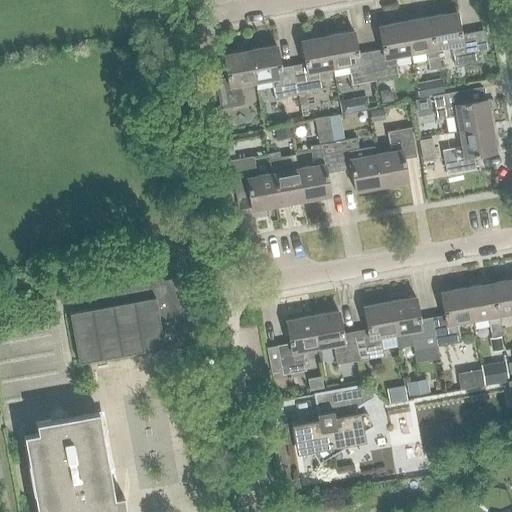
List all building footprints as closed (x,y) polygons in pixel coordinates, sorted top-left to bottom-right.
[(456,13),(430,18),(436,50),(452,47),(455,66),(478,62),(473,33),(460,35),(456,13)] [(404,23),(409,55),(426,52),(429,71),(439,69),(436,50),(430,18),(404,23)] [(369,52),(374,81),(398,77),(395,57),(409,55),(404,23),(377,27),(381,50),(369,52)] [(351,85),(374,81),(369,52),(357,54),(353,32),(327,36),(332,70),(333,76),(349,73),(351,85)] [(332,70),(327,36),(301,41),(305,64),(292,66),(297,95),(299,107),(308,105),(306,94),(321,91),(318,72),(332,70)] [(297,95),(292,66),(280,68),(276,45),(249,50),(255,84),(256,90),(272,87),(274,99),(297,95)] [(255,84),(249,50),(223,55),(227,78),(216,80),(221,109),(244,105),(240,86),(255,84)] [(441,78),(417,83),(420,98),(444,94),(441,78)] [(444,120),(447,135),(458,133),(491,127),(486,101),(464,104),(462,92),(433,97),(437,121),(444,120)] [(385,120),(383,109),(369,112),(371,123),(385,120)] [(290,138),(288,126),(273,128),(276,141),(290,138)] [(442,151),(444,161),(446,174),(475,168),(473,157),(495,154),(491,127),(458,133),(460,148),(442,151)] [(316,131),(319,145),(333,143),(331,129),(316,131)] [(375,155),(376,161),(381,186),(407,181),(403,160),(415,158),(409,129),(386,133),(390,152),(375,155)] [(354,191),(381,186),(376,161),(375,155),(360,157),(356,138),(333,143),(336,161),(339,171),(350,169),(354,191)] [(419,141),(423,162),(436,159),(432,138),(419,141)] [(217,143),(220,157),(229,155),(227,141),(217,143)] [(339,171),(336,161),(333,143),(319,145),(309,147),(313,166),(298,169),(304,200),(329,195),(325,174),(339,171)] [(272,173),(278,205),(304,200),(298,169),(296,155),(280,158),(279,152),(268,154),(269,161),(272,173)] [(256,177),(252,157),(229,161),(235,190),(247,188),(251,210),(278,205),(272,173),(256,177)] [(86,295),(89,309),(69,313),(78,363),(194,341),(182,277),(86,295)] [(511,280),(493,284),(498,315),(511,313),(511,280)] [(493,284),(467,288),(472,320),(487,317),(491,337),(502,335),(498,315),(493,284)] [(444,316),(432,318),(437,347),(460,342),(456,323),(472,320),(467,288),(440,293),(444,316)] [(415,298),(389,302),(395,334),(397,347),(413,344),(414,351),(437,347),(432,318),(419,320),(415,298)] [(395,334),(389,302),(363,307),(367,330),(354,332),(359,361),(360,361),(373,358),(383,356),(381,350),(397,347),(395,334)] [(337,311),(311,316),(317,348),(333,345),(337,365),(359,361),(354,332),(342,334),(337,311)] [(302,351),(317,348),(311,316),(285,321),(289,343),(277,345),(277,347),(266,349),(270,371),(281,369),(282,375),(306,370),(302,351)] [(503,350),(500,336),(488,338),(491,353),(503,350)] [(375,369),(373,358),(360,361),(362,371),(375,369)] [(505,360),(493,363),(498,383),(509,381),(505,360)] [(419,395),(416,381),(405,383),(408,397),(419,395)] [(366,416),(367,416),(365,412),(354,414),(353,408),(354,407),(374,396),(362,386),(272,402),(273,403),(317,395),(320,413),(316,414),(317,418),(313,420),(291,424),(296,454),(312,451),(319,462),(332,454),(335,468),(336,467),(333,454),(350,444),(365,441),(363,431),(372,425),(366,416)] [(125,511),(123,495),(118,496),(115,477),(110,478),(98,412),(21,426),(36,511),(125,511)]
